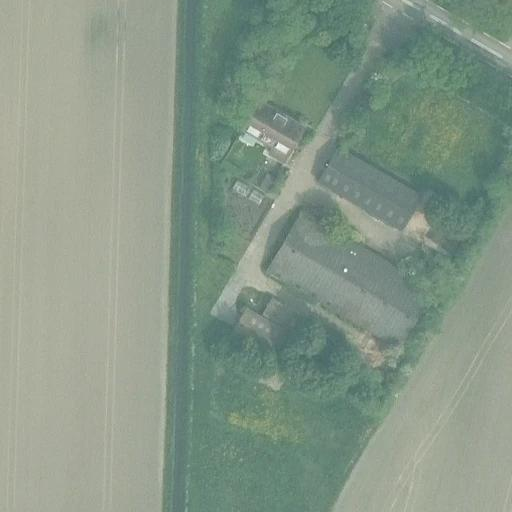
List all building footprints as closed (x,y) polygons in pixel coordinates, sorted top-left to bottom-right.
[(283,162),(303,127),(257,101),(241,128),(273,147),(269,153),(283,162)] [(400,230),(420,195),(337,147),(317,182),(400,230)] [(397,347),(432,288),(300,212),(266,271),(397,347)] [(285,332),(243,308),(226,338),(268,362),(285,332)] [(329,354),(331,346),(329,339),(325,333),(320,328),(316,327),(312,326),(305,327),(300,329),(297,331),(294,335),(292,338),(290,346),(292,354),(295,360),(302,364),(305,366),(310,366),(317,365),(320,364),(324,361),(327,357),(329,354)]
